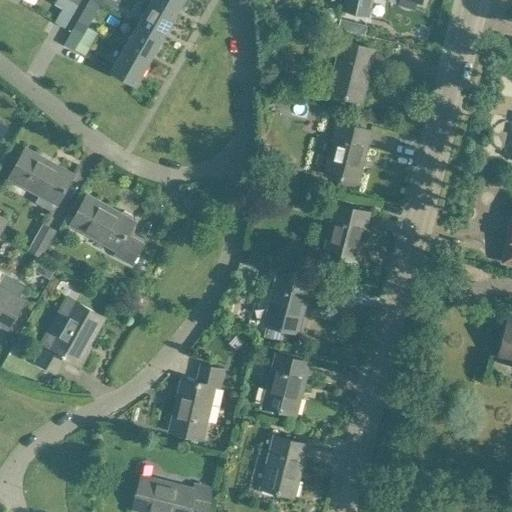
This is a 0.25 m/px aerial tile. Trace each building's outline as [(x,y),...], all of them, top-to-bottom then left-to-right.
[(65,28),(78,5),(69,0),(57,0),(54,5),(62,9),(55,22),(65,28)] [(88,27),(101,4),(93,0),(90,0),(78,21),(88,27)] [(175,17),(184,0),(151,0),(150,3),(175,17)] [(368,15),(371,0),(412,0),(421,3),(421,0),(344,0),(342,9),(368,15)] [(162,39),(175,17),(150,3),(137,25),(162,39)] [(352,21),(341,19),(339,28),(350,30),(352,21)] [(75,50),(88,27),(78,21),(65,44),(75,50)] [(149,62),(162,39),(137,25),(124,48),(149,62)] [(374,49),(355,44),(342,41),(329,93),(361,101),(374,49)] [(136,85),(149,62),(124,48),(111,71),(136,85)] [(370,130),(351,125),(339,122),(325,174),(357,182),(370,130)] [(26,149),(16,167),(10,178),(40,194),(36,203),(53,212),(73,175),(26,149)] [(269,181),(266,200),(292,204),(295,185),(269,181)] [(87,195),(77,213),(71,224),(116,249),(114,254),(132,264),(143,244),(127,235),(134,222),(133,221),(133,215),(124,211),(119,214),(87,195)] [(368,212),(349,207),(337,204),(324,256),(355,264),(368,212)] [(39,256),(53,231),(43,225),(29,249),(39,256)] [(3,273),(0,271),(0,323),(16,332),(32,305),(17,296),(22,286),(3,275),(3,273)] [(297,332),(310,280),(279,272),(266,324),(297,332)] [(130,303),(140,309),(145,300),(134,295),(130,303)] [(104,317),(86,307),(74,301),(49,346),(45,344),(35,362),(55,373),(65,357),(77,364),(78,363),(81,365),(88,352),(85,350),(86,348),(85,348),(87,343),(89,344),(104,317)] [(511,313),(511,314),(499,359),(511,362),(511,363),(511,366),(511,365),(511,313)] [(308,362),(289,357),(277,354),(263,406),(295,414),(308,362)] [(224,370),(221,369),(202,364),(197,382),(183,379),(170,431),(201,438),(214,386),(219,388),(224,370)] [(306,444),(287,439),(275,436),(262,488),(293,496),(306,444)] [(192,489),(161,481),(142,477),(134,508),(150,511),(188,511),(190,507),(207,511),(213,488),(194,484),(192,489)]
